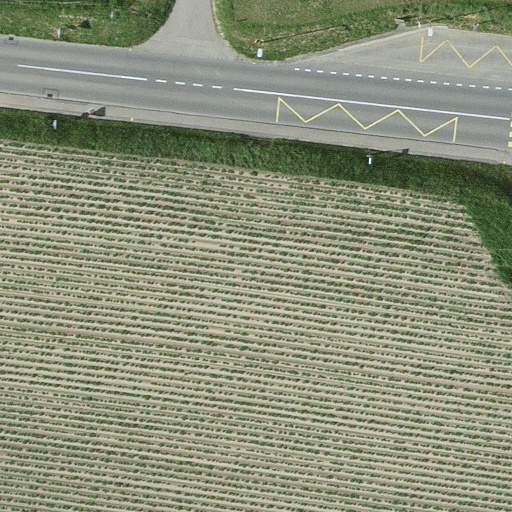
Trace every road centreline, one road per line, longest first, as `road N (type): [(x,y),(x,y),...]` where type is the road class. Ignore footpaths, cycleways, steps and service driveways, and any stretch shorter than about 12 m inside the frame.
road 1 (tertiary): [(179,83),(511,119)]
road 2 (tertiary): [(0,64),(179,83)]
